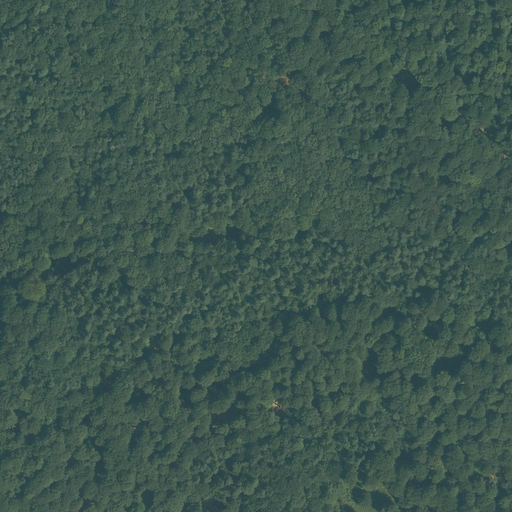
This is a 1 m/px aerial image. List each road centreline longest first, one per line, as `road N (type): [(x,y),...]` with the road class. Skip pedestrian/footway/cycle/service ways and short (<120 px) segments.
road 1 (track): [(511,474),(434,428),(398,394),(306,355),(96,406),(37,440),(30,478),(46,511)]
road 2 (track): [(332,0),(511,160)]
